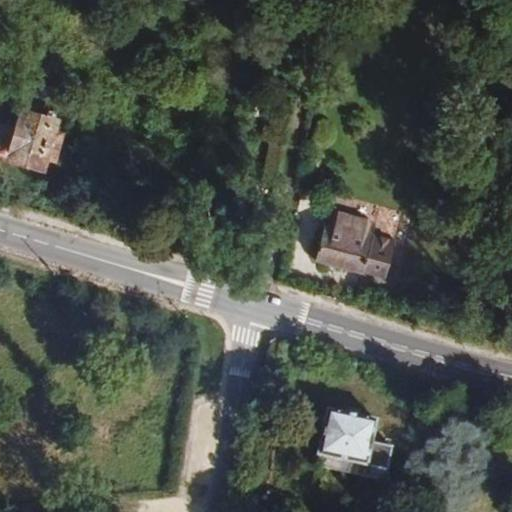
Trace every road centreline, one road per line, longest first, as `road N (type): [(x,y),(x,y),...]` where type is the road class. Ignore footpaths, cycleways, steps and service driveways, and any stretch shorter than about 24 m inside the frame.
road 1 (primary): [(0,231),(256,307)]
road 2 (primary): [(256,307),(511,382)]
road 3 (tertiary): [(212,511),(256,307)]
